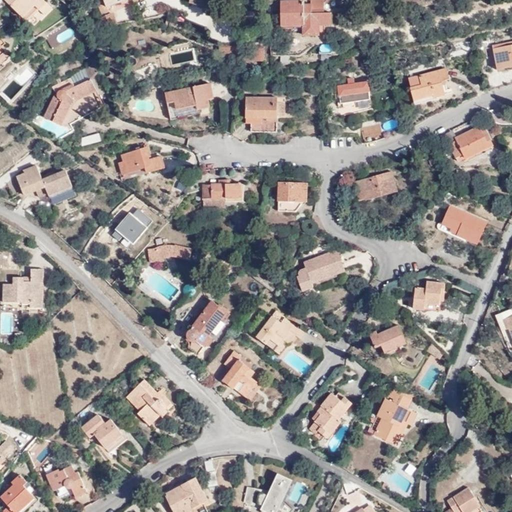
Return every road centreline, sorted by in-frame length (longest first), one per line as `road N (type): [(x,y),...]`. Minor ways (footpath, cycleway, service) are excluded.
road 1 (residential): [(252,430),(0,215)]
road 2 (residential): [(419,511),(428,465),(457,426),(449,392),(485,286)]
road 3 (residential): [(282,437),(398,251)]
road 4 (residential): [(77,511),(182,443),(252,430)]
road 5 (residential): [(511,93),(392,146),(332,156)]
road 6 (residential): [(282,437),(410,511)]
road 7 (residential): [(332,156),(325,222),(398,251)]
